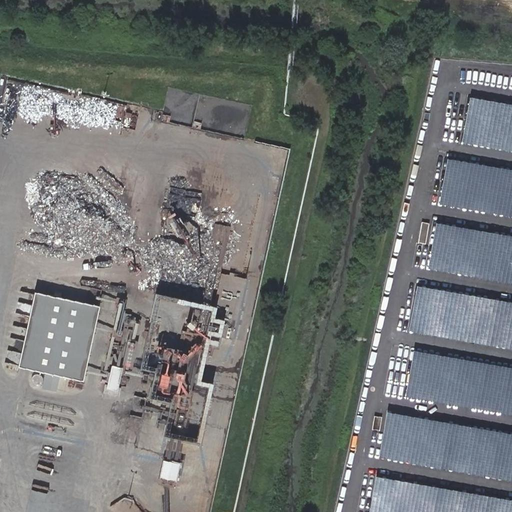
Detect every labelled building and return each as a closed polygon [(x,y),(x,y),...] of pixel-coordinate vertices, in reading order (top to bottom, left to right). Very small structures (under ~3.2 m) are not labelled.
[(511,102),(472,96),(465,141),(504,147),(506,135),(498,134),(500,122),(492,121),(494,110),(485,109),(486,102),(511,106),(511,103),(511,102)] [(439,221),(431,267),(487,277),(490,263),(470,260),(474,241),(469,240),(471,227),(439,221)] [(238,320),(248,276),(212,268),(203,303),(215,306),(213,317),(206,315),(204,324),(215,326),(214,331),(227,334),(231,319),(238,320)] [(419,284),(411,330),(488,342),(489,331),(485,330),(487,321),(489,321),(493,296),(419,284)] [(43,294),(38,372),(93,376),(98,298),(43,294)] [(102,320),(120,324),(125,302),(107,298),(102,320)] [(166,306),(149,301),(146,310),(158,314),(144,366),(161,370),(154,396),(177,402),(161,459),(179,457),(184,439),(199,438),(199,435),(189,432),(188,418),(200,421),(200,427),(204,426),(212,399),(211,394),(203,392),(200,403),(195,403),(193,387),(194,384),(191,354),(189,362),(184,299),(177,300),(177,305),(166,306)] [(416,349),(409,395),(481,407),(482,400),(471,398),(475,376),(484,377),(486,361),(416,349)] [(114,363),(111,386),(121,388),(124,364),(114,363)] [(390,410),(382,456),(436,465),(438,455),(431,454),(433,443),(412,440),(414,429),(403,427),(405,413),(390,410)] [(181,479),(184,461),(166,458),(163,476),(181,479)] [(378,476),(372,511),(451,511),(455,489),(378,476)]
